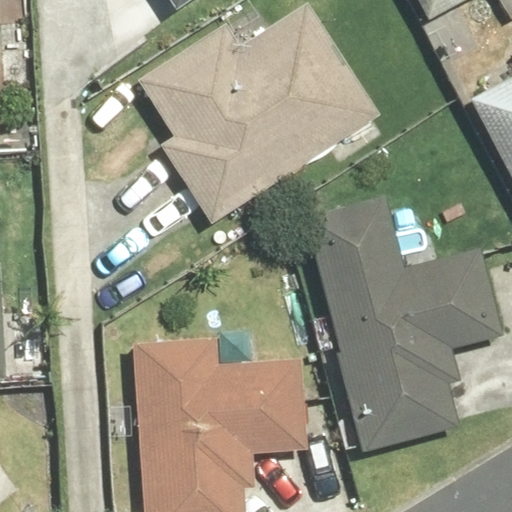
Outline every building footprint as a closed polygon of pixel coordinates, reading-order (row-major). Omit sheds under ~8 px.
[(229,20),(139,78),(174,132),(161,141),(214,222),(384,113),(310,0),(309,0),(244,43),(229,20)] [(421,0),(432,20),(471,0),(421,0)] [(511,74),(472,95),(511,172),(511,74)] [(389,194),(308,212),(362,449),(461,426),(451,380),(462,378),(453,342),(505,331),(486,245),(405,263),(389,194)] [(218,333),(132,339),(142,511),(250,511),(248,483),(260,482),(258,446),(306,443),(301,356),(220,361),(218,333)]
